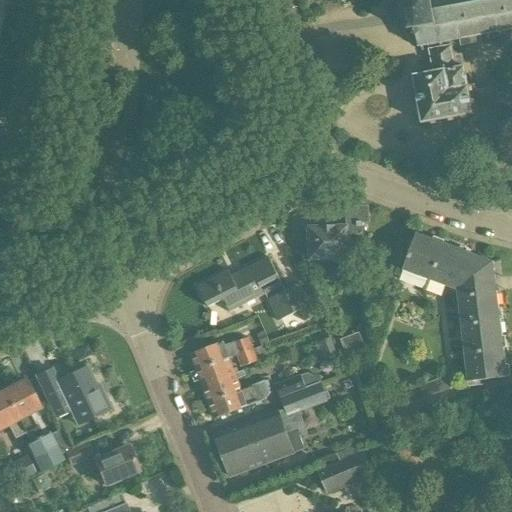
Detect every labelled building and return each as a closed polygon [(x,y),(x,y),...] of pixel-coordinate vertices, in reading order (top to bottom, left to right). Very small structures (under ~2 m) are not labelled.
[(407,15),(409,23),(407,25),(408,30),(411,29),(412,37),(418,39),(420,49),(421,49),(422,53),(425,53),(424,48),(429,47),(431,60),(454,56),(452,43),(461,42),(462,46),(464,46),(464,48),(484,45),(484,42),(483,38),(500,35),(501,40),(502,40),(504,49),(511,47),(511,0),(405,0),(409,4),(404,4),(405,14),(407,15)] [(454,56),(431,60),(434,74),(414,78),(423,125),(448,121),(501,111),(497,90),(476,94),(475,87),(469,88),(466,68),(464,68),(463,61),(455,63),(454,56)] [(333,259),(351,259),(349,238),(363,237),(362,235),(370,234),(368,208),(346,209),(347,230),(311,232),(312,260),(333,259)] [(468,383),(507,378),(494,262),(418,235),(404,272),(458,293),(468,383)] [(305,322),(316,316),(300,284),(286,291),(270,259),(232,277),(229,271),(198,286),(209,309),(225,301),(230,312),(266,296),(279,322),(299,311),(305,322)] [(261,346),(268,344),(264,333),(257,336),(261,346)] [(337,355),(331,339),(316,344),(322,360),(337,355)] [(192,356),(198,372),(229,361),(229,362),(238,358),(238,357),(254,351),(250,340),(224,349),(223,345),(192,356)] [(238,357),(238,358),(242,369),(258,363),(254,351),(238,357)] [(235,377),(234,375),(229,362),(229,361),(198,372),(204,388),(235,377)] [(52,370),(36,378),(51,411),(66,403),(77,426),(111,410),(103,394),(99,395),(94,386),(96,385),(87,367),(68,376),(69,377),(58,382),(52,370)] [(204,388),(210,404),(266,383),(266,382),(242,391),(238,380),(246,377),(244,371),(234,375),(235,377),(204,388)] [(301,376),(275,386),(276,387),(280,400),(306,390),(302,377),(301,376)] [(388,399),(392,412),(453,390),(448,377),(388,399)] [(4,393),(25,435),(30,445),(35,442),(41,455),(34,458),(42,473),(63,461),(60,456),(50,436),(49,434),(41,439),(29,416),(40,410),(25,382),(4,393)] [(247,409),(246,408),(265,401),(270,396),(266,383),(210,404),(216,421),(247,409)] [(284,409),(215,434),(231,478),(305,451),(299,436),(306,434),(298,413),(327,402),(321,384),(306,390),(280,400),(284,409)] [(0,430),(9,426),(12,433),(16,440),(25,435),(4,393),(0,395),(0,430)] [(60,431),(50,436),(60,456),(71,450),(60,431)] [(41,455),(35,442),(30,445),(27,446),(34,458),(41,455)] [(138,473),(127,448),(95,461),(88,444),(66,454),(71,467),(82,463),(87,474),(97,469),(105,487),(138,473)] [(328,493),(372,474),(364,453),(361,454),(358,446),(338,453),(342,462),(319,471),(328,493)] [(26,457),(4,469),(12,485),(34,474),(26,457)] [(125,511),(123,505),(125,505),(121,494),(88,509),(89,511),(125,511)]
